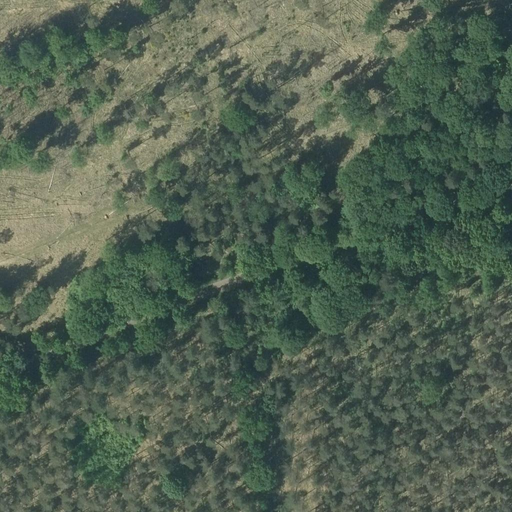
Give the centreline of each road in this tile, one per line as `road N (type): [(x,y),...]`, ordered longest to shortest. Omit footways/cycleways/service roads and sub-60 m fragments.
road 1 (unclassified): [(0,376),(511,188)]
road 2 (track): [(283,511),(254,318)]
